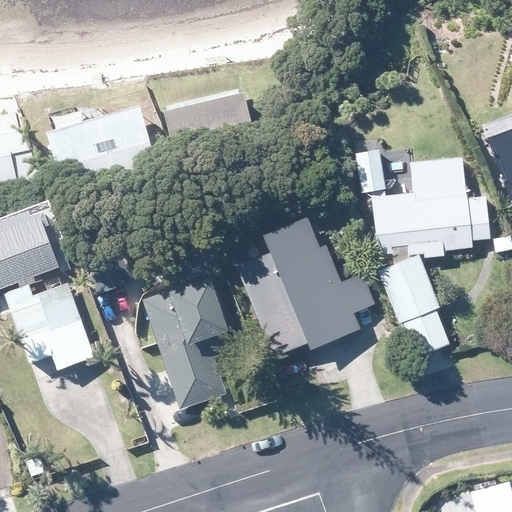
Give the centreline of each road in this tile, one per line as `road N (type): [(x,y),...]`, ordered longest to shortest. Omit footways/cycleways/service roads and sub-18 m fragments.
road 1 (tertiary): [(511,409),(312,458)]
road 2 (tertiary): [(312,458),(146,511)]
